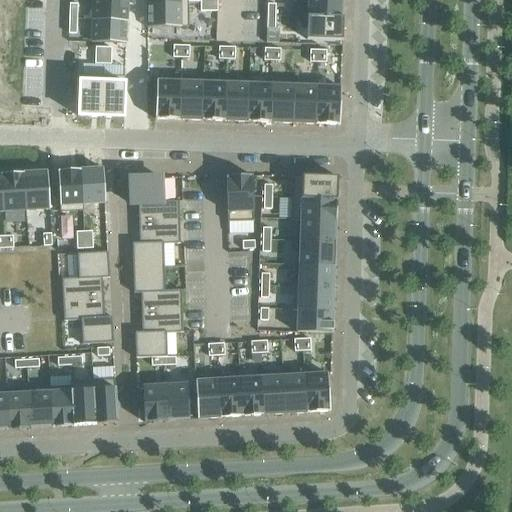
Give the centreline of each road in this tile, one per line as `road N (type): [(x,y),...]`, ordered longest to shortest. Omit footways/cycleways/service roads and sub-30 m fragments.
road 1 (secondary): [(9,511),(386,489),(416,478),(444,455),(458,413),(466,139)]
road 2 (secondary): [(420,139),(411,386),(397,423),(374,448),(319,472),(0,486)]
road 3 (residential): [(355,137),(342,418),(327,430),(0,452)]
road 4 (residential): [(355,137),(0,134)]
road 5 (secondary): [(427,0),(420,139)]
road 6 (secondary): [(466,139),(471,0)]
road 7 (residential): [(363,0),(355,137)]
